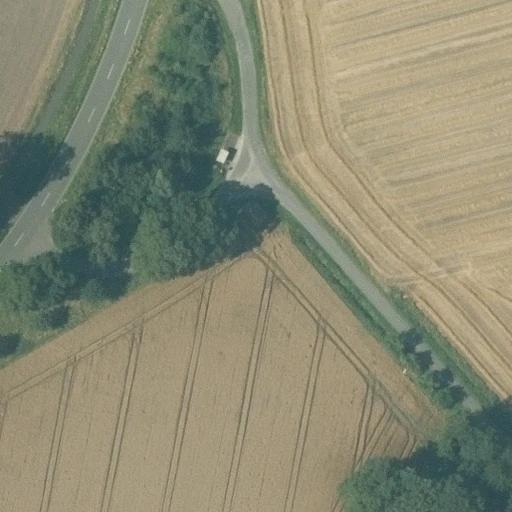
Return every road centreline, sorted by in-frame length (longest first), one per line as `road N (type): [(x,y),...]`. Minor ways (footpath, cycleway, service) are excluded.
road 1 (unclassified): [(249,148),(511,450)]
road 2 (unclassified): [(19,240),(69,264),(110,271),(145,261),(240,181),(249,148)]
road 3 (tertiary): [(134,0),(88,122),(19,240)]
road 4 (unclassified): [(249,148),(247,67),(228,0)]
